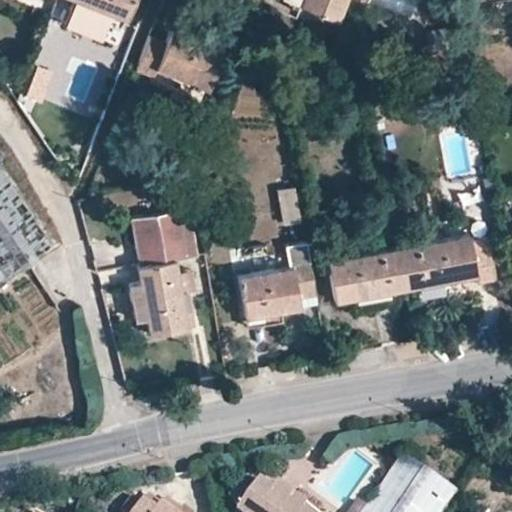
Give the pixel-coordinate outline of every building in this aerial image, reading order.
[(105,11),(78,0),(72,0),(70,7),(102,22),(105,11)] [(78,0),(105,11),(126,19),(133,0),(78,0)] [(343,0),(297,0),(297,2),(336,19),(343,0)] [(34,56),(61,66),(73,32),(46,22),(34,56)] [(221,47),(171,28),(166,40),(148,33),(135,68),(153,75),(155,68),(206,88),(221,47)] [(337,40),(330,56),(341,61),(348,45),(337,40)] [(52,66),(35,60),(24,92),(41,98),(52,66)] [(440,89),(458,97),(463,85),(444,78),(440,89)] [(293,183),(276,186),(283,221),(300,218),(293,183)] [(138,265),(175,259),(196,255),(185,189),(164,193),(167,211),(130,218),(138,265)] [(367,217),(383,213),(381,202),(364,205),(367,217)] [(385,224),(383,213),(367,217),(368,228),(385,224)] [(466,232),(394,246),(402,288),(421,284),(457,278),(474,275),(468,239),(466,232)] [(486,237),(468,239),(474,275),(476,285),(494,282),(486,237)] [(290,260),(237,269),(244,312),(246,321),(281,315),(279,306),(317,299),(306,238),(287,241),(290,260)] [(394,246),(325,259),(332,300),(352,297),(354,307),(388,301),(386,291),(402,288),(394,246)] [(175,259),(138,265),(134,265),(138,282),(126,284),(133,319),(144,318),(147,333),(187,326),(184,310),(181,292),(175,259)] [(457,278),(421,284),(423,295),(459,288),(457,278)] [(187,291),(181,292),(184,310),(191,309),(187,291)] [(403,455),(364,511),(444,511),(458,491),(403,455)] [(309,511),(306,509),(291,499),(263,479),(239,511),(309,511)] [(294,493),(291,499),(306,509),(309,503),(294,493)] [(163,511),(159,509),(146,500),(137,511),(163,511)] [(511,511),(511,504),(507,501),(499,511),(511,511)]
